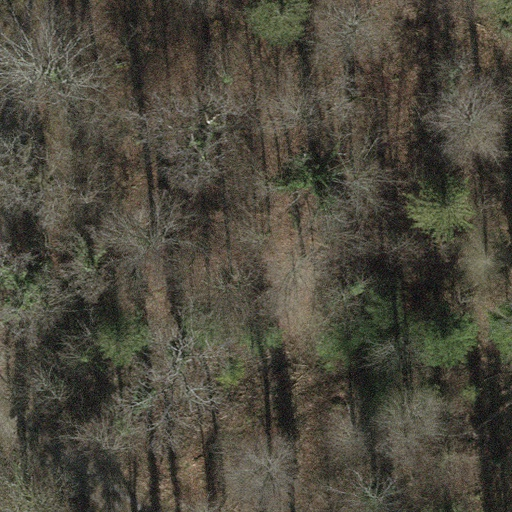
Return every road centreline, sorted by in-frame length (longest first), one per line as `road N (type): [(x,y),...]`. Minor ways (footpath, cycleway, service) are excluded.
road 1 (track): [(59,0),(0,223)]
road 2 (track): [(0,418),(127,511)]
